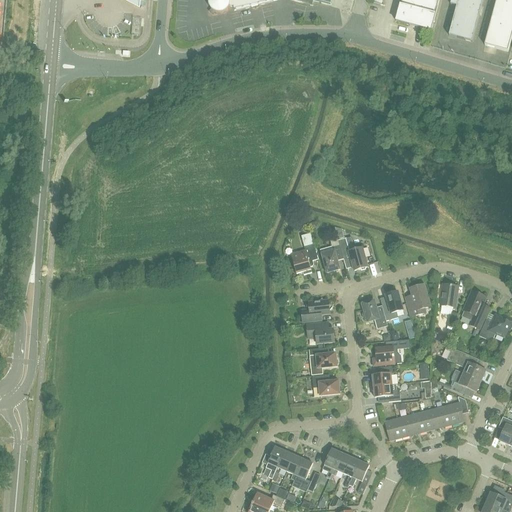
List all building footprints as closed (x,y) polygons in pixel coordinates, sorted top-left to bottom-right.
[(140,0),(115,0),(139,12),(140,0)] [(209,0),(209,1),(209,2),(209,3),(209,4),(209,5),(209,6),(210,7),(210,8),(211,9),(212,10),(213,12),(214,12),(215,13),(216,13),(218,14),(220,14),(222,14),(225,13),(226,12),(227,12),(227,11),(228,10),(229,9),(230,7),(234,8),(234,11),(278,0),(209,0)] [(439,0),(402,0),(396,22),(410,25),(409,26),(418,28),(418,27),(431,31),(439,0)] [(457,7),(449,36),(472,42),(483,0),(452,0),(451,5),(457,7)] [(511,0),(497,0),(485,46),(508,52),(511,36),(511,0)] [(311,234),(302,236),(305,247),(310,245),(314,244),(311,234)] [(343,258),(340,245),(338,240),(338,239),(337,236),(330,238),(333,248),(334,248),(335,250),(322,254),(327,273),(340,270),(337,259),(343,258)] [(340,245),(343,258),(346,269),(353,267),(354,271),(368,267),(362,248),(350,252),(346,238),(338,240),(340,245)] [(313,261),(319,259),(314,244),(310,245),(305,247),(304,247),(305,251),(291,255),(297,274),(303,272),(304,275),(312,273),(311,270),(310,267),(313,266),(312,265),(314,264),(313,261)] [(455,307),(458,287),(443,284),(440,305),(455,307)] [(425,308),(431,307),(425,285),(410,289),(413,300),(406,302),(411,317),(426,313),(425,308)] [(464,311),(462,318),(471,322),(469,325),(479,330),(489,308),(483,305),(486,297),(472,291),(464,311)] [(389,306),(383,308),(383,310),(386,321),(398,318),(396,312),(403,310),(398,292),(386,295),(386,297),(389,306)] [(310,311),(302,311),(303,323),(323,321),(322,315),(330,314),(330,311),(333,307),(330,304),(329,304),(329,301),(324,301),(324,300),(322,298),(320,301),(320,302),(309,303),(310,311)] [(365,303),(362,304),(365,313),(364,314),(363,315),(364,319),(365,320),(367,319),(368,322),(375,320),(377,329),(388,326),(386,321),(383,310),(377,311),(376,308),(374,300),(372,301),(370,300),(366,301),(365,303)] [(453,328),(458,314),(452,312),(448,326),(453,328)] [(485,323),(479,336),(492,342),(496,334),(504,337),(507,330),(509,331),(511,324),(511,320),(504,317),(503,319),(496,315),(491,326),(485,323)] [(328,323),(307,325),(308,339),(316,338),(317,344),(335,343),(334,329),(329,330),(328,323)] [(416,337),(413,326),(406,328),(409,338),(416,337)] [(376,354),(373,358),(374,366),(395,364),(395,363),(397,363),(397,364),(402,364),(401,356),(398,353),(397,346),(397,341),(392,341),(385,342),(386,347),(376,348),(376,354)] [(323,375),(322,368),(337,367),(336,353),(325,355),(324,348),(310,350),(312,376),(323,375)] [(452,349),(447,360),(466,369),(464,374),(481,381),(486,370),(477,366),(476,365),(478,360),(473,357),(452,349)] [(371,383),(372,387),(392,385),(391,374),(393,374),(392,367),(380,368),(380,375),(372,376),(373,381),(371,383)] [(452,386),(451,390),(463,395),(465,389),(467,388),(476,392),(481,381),(464,374),(456,371),(452,380),(453,383),(451,386),(452,386)] [(314,397),(340,394),(339,381),(328,382),(327,375),(312,377),(314,397)] [(397,390),(396,385),(392,385),(372,387),(372,391),(374,392),(375,398),(388,396),(389,402),(401,401),(400,390),(397,390)] [(459,403),(447,406),(452,425),(465,422),(463,414),(469,413),(466,400),(458,397),(459,403)] [(447,406),(435,409),(440,429),(452,425),(447,406)] [(435,409),(422,413),(427,432),(440,429),(435,409)] [(410,416),(415,435),(427,432),(422,413),(410,416)] [(410,416),(397,419),(402,438),(415,435),(410,416)] [(499,441),(508,445),(511,436),(511,426),(509,426),(511,421),(503,417),(499,427),(504,430),(499,441)] [(390,441),(402,438),(397,419),(385,422),(390,441)] [(285,451),(275,447),(271,457),(267,465),(266,468),(272,471),(269,478),(273,479),(275,472),(285,451)] [(341,453),(332,449),(323,470),(322,470),(328,472),(326,477),(330,480),(332,474),(341,453)] [(294,455),(285,451),(275,472),(279,474),(281,469),(287,472),(294,455)] [(351,457),(341,453),(332,474),(336,476),(338,471),(344,474),(351,457)] [(265,455),(262,463),(267,465),(271,457),(265,455)] [(303,459),(294,455),(287,472),(293,474),(291,479),(294,481),(303,459)] [(351,457),(344,474),(349,476),(345,487),(348,488),(349,486),(360,461),(351,457)] [(313,463),(303,459),(294,481),(293,483),(297,485),(300,477),(306,480),(313,463)] [(360,461),(349,486),(353,487),(357,480),(362,482),(370,466),(360,461)] [(313,492),(321,475),(315,473),(308,490),(313,492)] [(367,486),(361,484),(358,492),(363,495),(367,486)] [(486,503),(505,511),(509,511),(511,505),(511,495),(505,492),(502,498),(491,493),(486,503)] [(258,494),(253,504),(270,511),(273,504),(281,508),(285,500),(273,494),(271,499),(258,494)] [(343,502),(335,498),(335,499),(332,507),(340,506),(343,502)] [(505,511),(486,503),(482,511),(501,511),(502,511),(505,511)]
